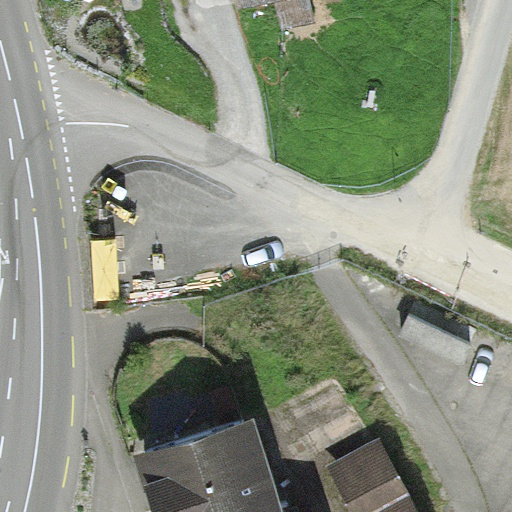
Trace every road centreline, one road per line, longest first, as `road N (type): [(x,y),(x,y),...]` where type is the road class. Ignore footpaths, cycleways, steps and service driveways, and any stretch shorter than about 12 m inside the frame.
road 1 (residential): [(21,129),(87,123),(141,130),(424,240)]
road 2 (secondary): [(21,129),(35,318),(12,511)]
road 3 (residential): [(504,0),(424,240)]
